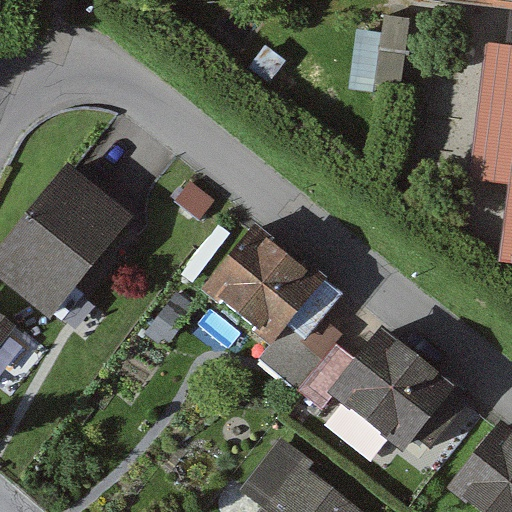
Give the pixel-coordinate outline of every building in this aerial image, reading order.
[(511,0),(438,0),(438,3),(511,12),(511,0)] [(393,38),(368,35),(362,88),(405,93),(412,26),(395,24),(393,38)] [(106,200),(73,173),(0,260),(0,278),(50,319),(63,302),(131,221),(106,200)] [(213,204),(191,189),(178,210),(200,224),(213,204)] [(325,285),(261,233),(206,300),(270,351),(302,312),(325,285)] [(302,312),(270,351),(259,364),(297,395),(334,350),(340,342),(302,312)] [(0,354),(18,331),(0,317),(0,354)] [(471,403),(387,337),(360,371),(339,397),(422,463),(471,403)] [(348,361),(334,350),(297,395),(323,416),(339,397),(360,371),(348,361)] [(511,511),(511,449),(503,443),(459,496),(479,511),(511,511)] [(352,511),(282,456),(247,500),(262,511),(261,511),(352,511)]
